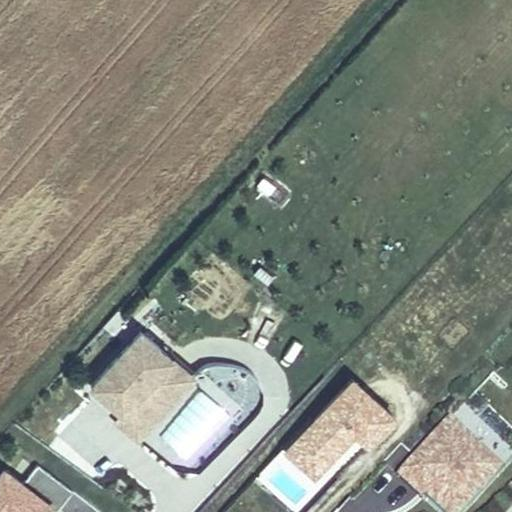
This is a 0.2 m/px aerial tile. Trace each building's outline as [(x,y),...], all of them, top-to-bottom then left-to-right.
[(283,206),(290,189),(258,176),(251,192),(283,206)] [(140,328),(90,383),(108,399),(114,391),(127,403),(121,409),(143,430),(183,387),(161,367),(171,356),(140,328)] [(161,367),(183,387),(193,376),(171,356),(161,367)] [(287,452),(315,478),(356,435),(368,446),(394,419),(354,381),(287,452)] [(114,391),(108,399),(121,409),(127,403),(114,391)] [(143,430),(121,409),(114,417),(137,438),(143,430)] [(452,423),(401,477),(418,493),(421,490),(428,497),(444,511),(462,511),(502,470),(452,423)] [(23,484),(6,471),(0,478),(0,511),(46,511),(50,507),(57,511),(72,491),(38,465),(23,484)] [(428,497),(421,490),(418,493),(425,500),(428,497)]
